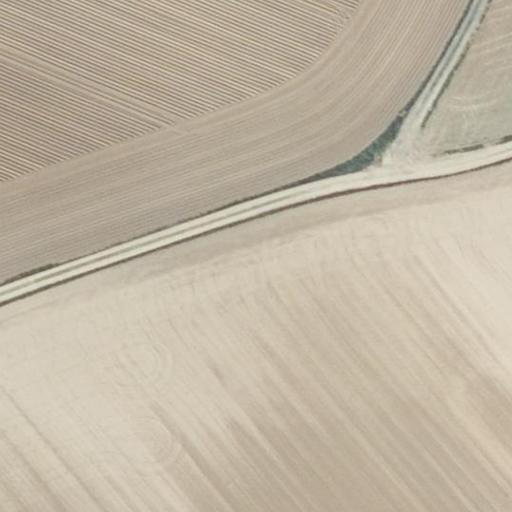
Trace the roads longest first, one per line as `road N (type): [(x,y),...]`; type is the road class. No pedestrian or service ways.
road 1 (track): [(375,182),(330,188),(70,273)]
road 2 (track): [(480,0),(375,182)]
road 3 (track): [(511,152),(375,182)]
